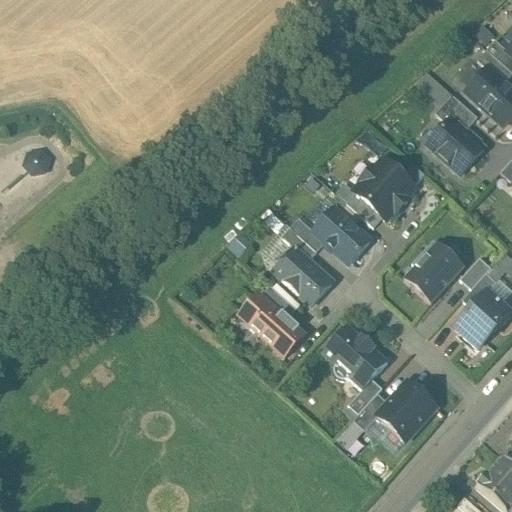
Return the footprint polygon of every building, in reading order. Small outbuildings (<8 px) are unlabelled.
[(507,56),(495,45),(486,55),(511,78),(511,62),(506,57),(507,56)] [(511,79),(511,78),(486,55),(476,65),(486,74),(487,73),(504,88),(511,79)] [(486,74),(465,97),(503,131),(511,121),(511,95),(504,88),(487,73),(486,74)] [(477,123),(451,100),(434,119),(446,129),(450,124),(464,136),(477,123)] [(464,136),(450,124),(446,129),(427,151),(460,180),(483,154),(464,136)] [(511,163),(499,178),(510,188),(511,186),(511,163)] [(383,165),(374,176),(371,173),(360,185),(363,187),(354,198),(355,199),(382,223),(384,224),(393,214),(396,217),(407,205),(404,202),(413,192),(383,165)] [(382,223),(355,199),(346,209),(373,234),(382,223)] [(369,246),(333,214),(312,237),(312,238),(324,249),(348,270),(369,246)] [(312,237),(298,224),(289,234),(316,258),(324,249),(312,238),(312,237)] [(316,258),(289,234),(280,244),(294,256),(294,255),(307,267),(316,258)] [(435,249),(432,246),(411,270),(414,272),(403,285),(430,310),(464,272),(436,248),(435,249)] [(307,267),(294,255),(294,256),(289,260),(287,258),(283,259),(275,267),(276,271),(278,273),(273,278),(310,312),(331,289),(307,267)] [(479,263),(459,285),(471,295),(486,279),(490,274),(479,263)] [(471,295),(461,306),(470,313),(487,296),(495,287),(486,279),(471,295)] [(487,296),(470,313),(454,331),(478,353),(510,317),(487,296)] [(280,301),(271,311),(257,299),(237,321),(284,364),(304,341),(297,335),(299,334),(288,324),(296,315),(280,301)] [(360,343),(347,331),(321,359),(334,371),(333,375),(333,378),(335,382),(337,385),(341,386),(345,386),(348,384),(361,396),(362,396),(371,385),(387,367),(374,355),(361,342),(360,343)] [(362,396),(361,396),(347,411),(358,421),(377,399),(381,394),(371,385),(362,396)] [(435,412),(408,386),(387,409),(376,422),(404,447),(435,412)] [(358,421),(352,426),(363,437),(376,422),(387,409),(377,399),(358,421)] [(511,471),(503,464),(494,474),(493,473),(476,493),(498,511),(511,511),(511,471)]
